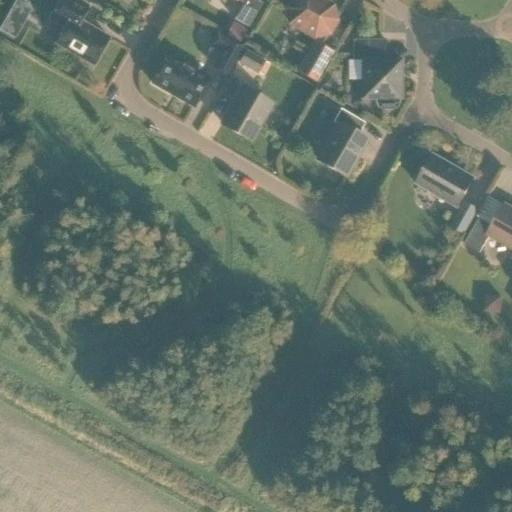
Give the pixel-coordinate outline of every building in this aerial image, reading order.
[(55,44),(93,66),(109,38),(80,21),(89,6),(77,0),(60,0),(50,20),(64,28),(55,44)] [(236,0),(243,4),(234,19),(248,27),(262,3),(256,0),(236,0)] [(290,0),(286,9),(290,23),(314,37),(328,33),(336,21),(332,6),(321,0),(314,0),(313,0),(290,0)] [(0,31),(15,39),(23,25),(8,16),(0,29),(0,31)] [(245,47),(216,31),(209,45),(222,52),(214,68),(228,76),(245,47)] [(362,61),(362,99),(376,99),(376,101),(377,105),(378,107),(379,108),(381,110),(383,111),(385,111),(392,111),(394,110),(396,108),(397,107),(398,105),(399,104),(400,102),(400,101),(400,99),(401,99),(401,60),(385,60),(385,40),(353,40),(353,61),(362,61)] [(296,72),(316,83),(333,52),(314,41),(296,72)] [(238,63),(257,74),(264,61),(246,50),(238,63)] [(152,84),(194,107),(210,78),(168,55),(152,84)] [(330,86),(328,79),(323,76),(316,86),(326,92),(330,86)] [(242,88),(222,123),(251,140),(271,105),(242,88)] [(337,125),(317,159),(346,176),(367,140),(358,135),(365,123),(340,109),(333,122),(337,125)] [(475,178),(433,154),(416,184),(458,208),(475,178)] [(450,227),(465,234),(478,208),(464,201),(450,227)] [(511,208),(506,206),(494,226),(480,218),(465,244),(480,253),(490,235),(511,247),(511,208)] [(501,313),(502,296),(485,295),(484,312),(501,313)]
